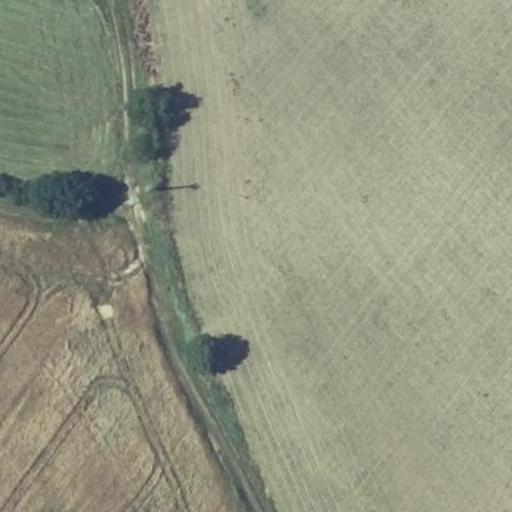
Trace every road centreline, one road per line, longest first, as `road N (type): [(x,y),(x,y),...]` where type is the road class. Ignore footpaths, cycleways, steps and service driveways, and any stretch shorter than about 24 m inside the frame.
road 1 (track): [(259,511),(118,187)]
road 2 (track): [(0,205),(72,216),(97,208),(118,187),(124,82),(104,0)]
